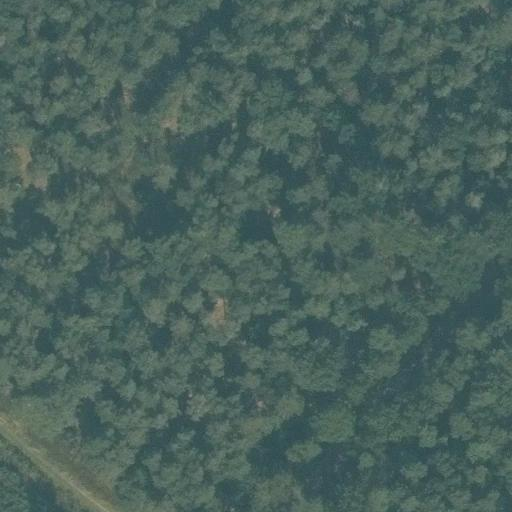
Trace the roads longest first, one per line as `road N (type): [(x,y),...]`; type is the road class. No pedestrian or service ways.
road 1 (track): [(475,288),(187,0)]
road 2 (secondary): [(252,511),(511,248)]
